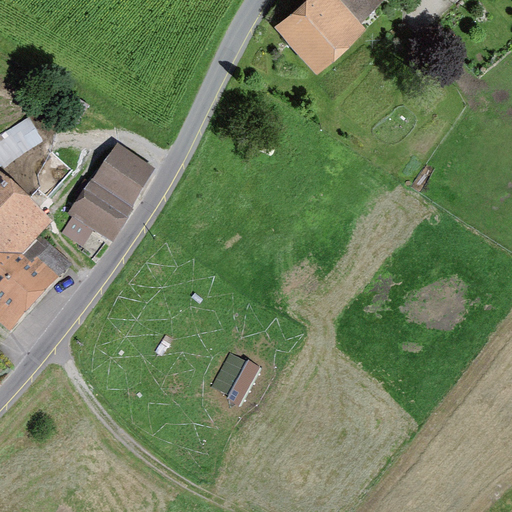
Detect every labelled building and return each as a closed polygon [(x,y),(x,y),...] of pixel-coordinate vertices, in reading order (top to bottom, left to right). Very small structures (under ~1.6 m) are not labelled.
[(336,0),(291,0),(267,21),(310,69),(359,25),(336,0)] [(55,117),(74,131),(84,119),(65,104),(55,117)] [(148,173),(112,148),(65,214),(101,240),(148,173)] [(41,227),(0,189),(0,336),(48,284),(16,255),(41,227)] [(355,301),(377,318),(402,286),(380,268),(355,301)]
